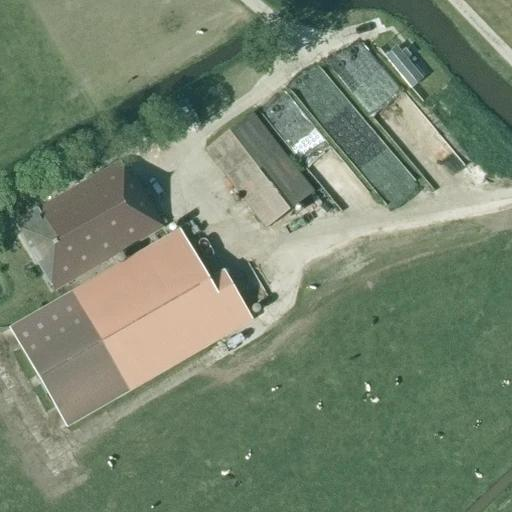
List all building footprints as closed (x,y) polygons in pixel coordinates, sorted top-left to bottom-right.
[(403,90),(363,41),(341,59),(381,108),(403,90)] [(332,101),(343,93),(323,66),(304,80),(320,102),(328,96),(332,101)] [(258,109),(286,142),(314,118),(286,86),(258,109)] [(415,181),(356,107),(328,129),(387,204),(415,181)] [(314,194),(252,115),(205,151),(267,230),(314,194)] [(131,181),(120,163),(14,224),(54,292),(163,229),(134,179),(131,181)] [(65,427),(249,320),(192,223),(8,329),(65,427)]
